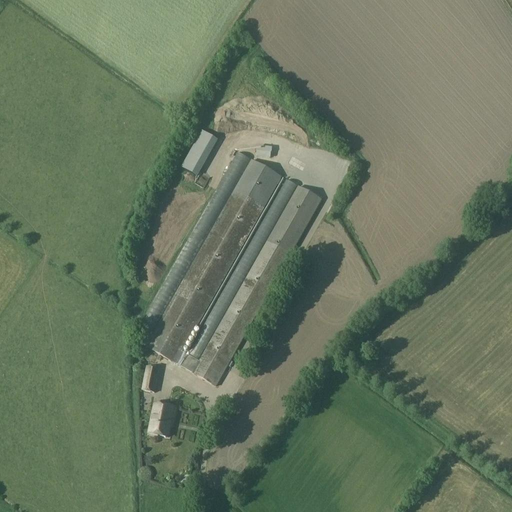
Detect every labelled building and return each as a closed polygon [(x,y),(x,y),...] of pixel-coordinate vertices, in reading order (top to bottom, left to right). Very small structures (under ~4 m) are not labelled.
[(202,132),(188,158),(204,167),(218,141),(202,132)] [(188,158),(181,169),(197,178),(204,167),(188,158)] [(293,158),(291,162),(299,167),(301,162),(293,158)] [(288,183),(253,242),(260,247),(267,235),(277,241),(281,234),(290,239),(292,235),(296,238),(319,201),(295,187),(288,183)] [(239,222),(237,227),(250,232),(260,205),(241,198),(233,220),(239,222)] [(239,277),(220,322),(220,326),(225,328),(216,350),(216,352),(221,354),(221,360),(229,363),(244,328),(243,332),(253,309),(253,307),(257,298),(257,302),(264,284),(264,277),(239,277)] [(140,393),(153,395),(158,373),(146,370),(140,393)] [(173,423),(176,409),(155,405),(149,435),(167,439),(171,423),(173,423)]
